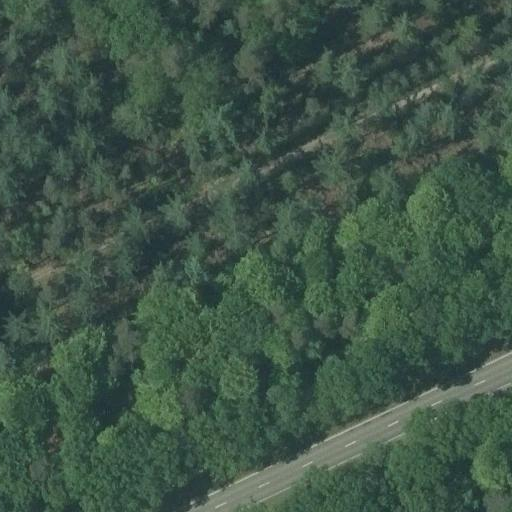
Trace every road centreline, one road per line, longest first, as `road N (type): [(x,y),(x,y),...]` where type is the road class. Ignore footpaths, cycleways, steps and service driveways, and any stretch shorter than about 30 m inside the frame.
road 1 (track): [(0,293),(511,48)]
road 2 (secondary): [(205,511),(511,365)]
